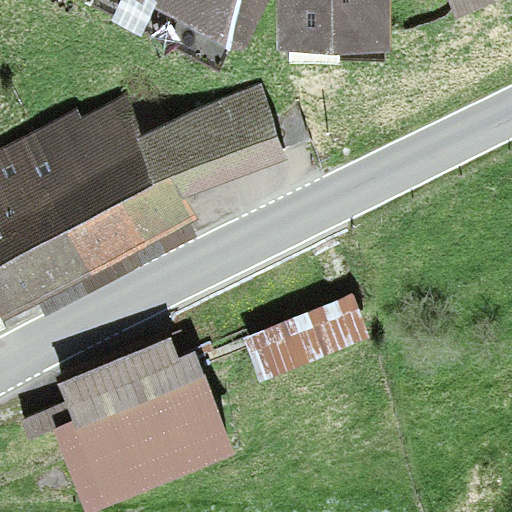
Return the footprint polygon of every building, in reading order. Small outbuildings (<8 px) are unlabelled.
[(113,0),(216,54),(229,29),(243,35),(262,0),(113,0)] [(287,0),(288,44),(374,43),(373,0),(287,0)] [(281,77),(167,117),(186,169),(299,129),(281,77)] [(0,282),(4,291),(175,203),(127,111),(86,130),(78,114),(0,151),(0,282)] [(354,301),(250,347),(267,385),(371,339),(354,301)] [(90,488),(227,430),(201,368),(168,382),(149,337),(61,374),(80,419),(64,426),(90,488)]
